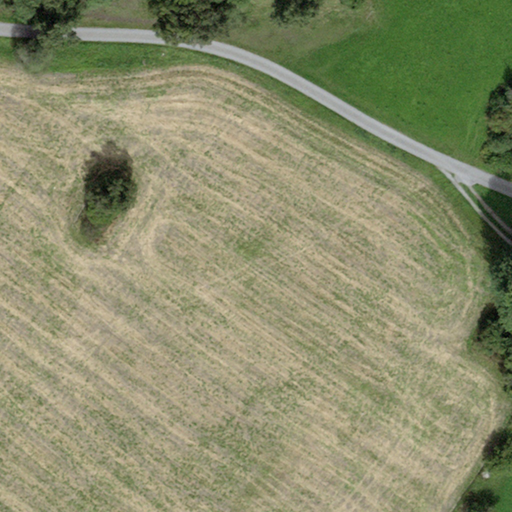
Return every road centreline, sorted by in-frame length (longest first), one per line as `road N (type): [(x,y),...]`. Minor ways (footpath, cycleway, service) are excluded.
road 1 (track): [(0,29),(193,38),(293,73),(428,161),(511,186)]
road 2 (track): [(428,161),(511,247)]
